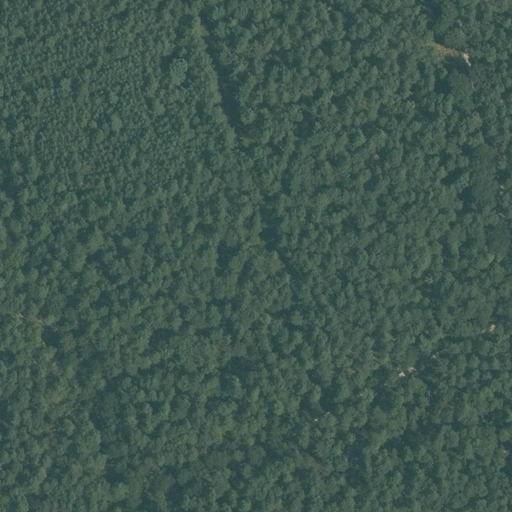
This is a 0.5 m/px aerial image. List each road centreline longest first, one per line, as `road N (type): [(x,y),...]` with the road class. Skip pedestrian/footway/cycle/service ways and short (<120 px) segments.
road 1 (track): [(511,314),(138,511)]
road 2 (track): [(511,269),(453,0)]
